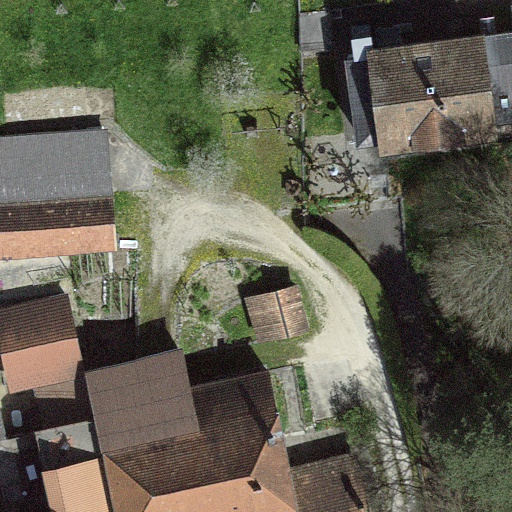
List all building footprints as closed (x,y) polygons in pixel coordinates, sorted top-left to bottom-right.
[(511,130),(511,29),(402,46),(416,144),(511,130)] [(115,128),(0,142),(0,214),(6,266),(130,251),(115,128)] [(70,298),(0,318),(24,401),(93,382),(70,298)] [(208,345),(118,367),(153,511),(327,511),(292,370),(218,388),(208,345)] [(0,444),(0,511),(142,511),(123,419),(0,444)]
